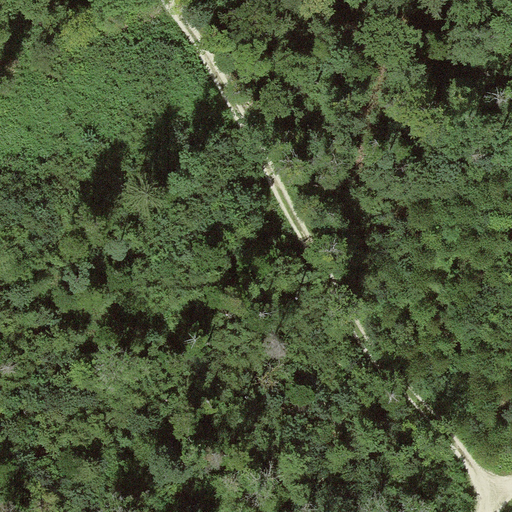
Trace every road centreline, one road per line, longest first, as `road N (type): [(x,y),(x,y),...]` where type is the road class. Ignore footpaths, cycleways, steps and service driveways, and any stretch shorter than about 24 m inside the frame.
road 1 (track): [(167,0),(213,62),(308,259),(498,503)]
road 2 (track): [(511,149),(308,259)]
